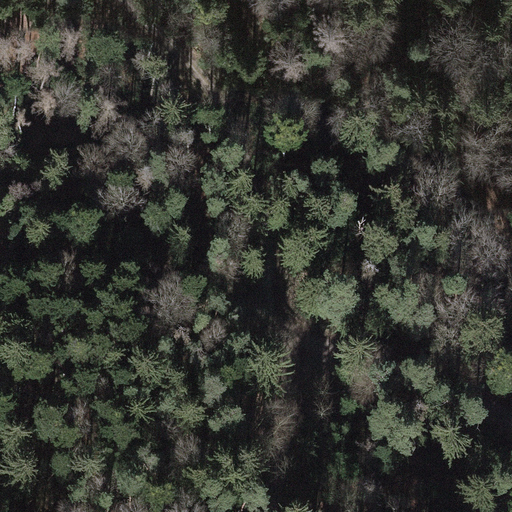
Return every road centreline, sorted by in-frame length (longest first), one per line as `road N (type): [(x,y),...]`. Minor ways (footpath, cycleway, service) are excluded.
road 1 (track): [(0,272),(112,275),(218,294),(306,330)]
road 2 (track): [(306,330),(511,419)]
road 3 (track): [(265,511),(306,330)]
